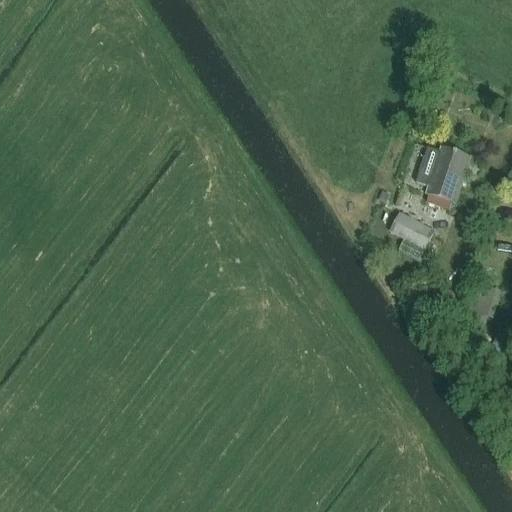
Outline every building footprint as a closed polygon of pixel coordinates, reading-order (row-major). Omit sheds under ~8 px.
[(455,207),(470,161),(442,151),(440,155),(428,150),(416,185),(429,190),(426,197),(455,207)] [(382,196),(379,204),(387,207),(390,199),(382,196)] [(390,234),(425,252),(434,235),(399,216),(390,234)] [(500,271),(510,232),(497,229),(488,268),(500,271)] [(479,280),(477,288),(494,292),(496,284),(479,280)] [(445,297),(443,301),(445,306),(450,308),(454,306),(456,301),(454,297),(450,295),(445,297)] [(465,327),(486,332),(489,322),(467,316),(465,327)]
